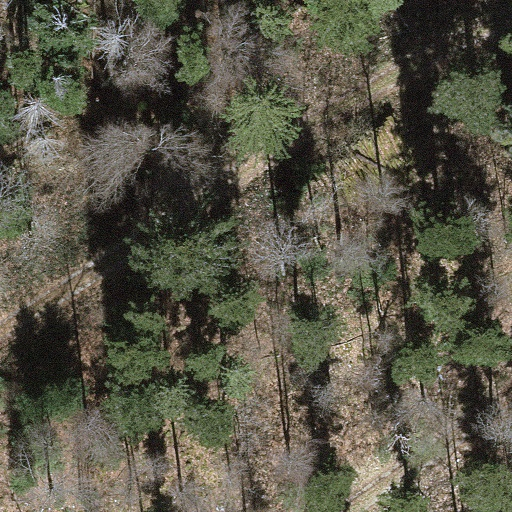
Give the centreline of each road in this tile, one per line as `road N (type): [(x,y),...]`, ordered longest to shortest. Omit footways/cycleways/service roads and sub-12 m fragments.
road 1 (track): [(511,39),(410,91),(240,211),(0,360)]
road 2 (track): [(511,406),(362,511)]
